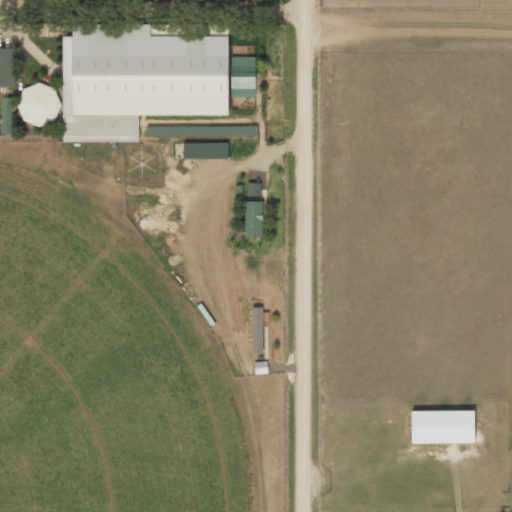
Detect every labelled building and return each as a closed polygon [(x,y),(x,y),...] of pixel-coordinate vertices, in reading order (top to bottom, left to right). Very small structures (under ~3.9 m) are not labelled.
[(228,116),(228,37),(151,37),(151,25),(73,25),(73,37),(63,37),(63,143),(139,143),(139,116),(228,116)] [(0,56),(0,86),(13,87),(14,49),(0,49),(0,56)] [(231,98),(255,98),(256,58),(232,58),(231,98)] [(62,95),(29,82),(16,117),(49,130),(62,95)] [(2,134),(12,134),(13,98),(3,98),(2,134)] [(228,143),(183,144),(184,160),(228,159),(228,143)] [(261,184),(248,184),(248,196),(260,197),(261,184)] [(262,238),(263,202),(246,202),(245,238),(262,238)] [(411,412),(412,445),(475,444),(474,411),(411,412)]
